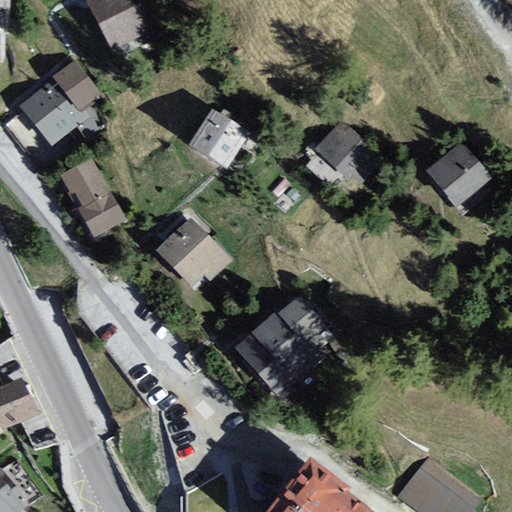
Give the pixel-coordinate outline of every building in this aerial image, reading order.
[(128,0),(95,0),(79,8),(101,54),(145,33),(128,0)] [(50,82),(12,111),(42,152),(81,123),(50,82)] [(202,111),(174,150),(208,175),(237,137),(202,111)] [(337,132),(297,167),(327,200),(366,165),(337,132)] [(487,181),(464,144),(413,176),(436,213),(487,181)] [(57,180),(87,239),(126,219),(96,160),(57,180)] [(187,218),(149,255),(189,296),(227,259),(187,218)] [(299,298),(244,345),(280,387),(335,341),(299,298)] [(22,379),(0,389),(0,419),(4,428),(38,412),(22,379)] [(310,454),(264,511),(376,511),(348,490),(351,486),(310,454)] [(426,460),(396,499),(412,511),(468,511),(478,500),(426,460)] [(0,511),(11,511),(22,503),(0,479),(0,511)]
